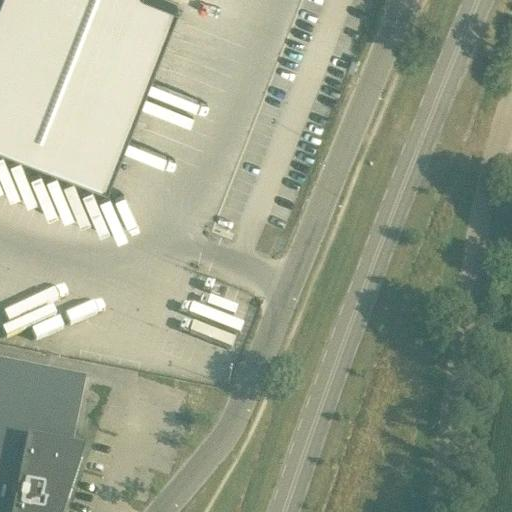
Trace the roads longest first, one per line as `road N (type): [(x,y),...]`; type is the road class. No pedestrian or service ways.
road 1 (unclassified): [(158,511),(233,419),(405,0)]
road 2 (primary): [(283,511),(477,0)]
road 3 (unclassified): [(435,511),(489,174)]
